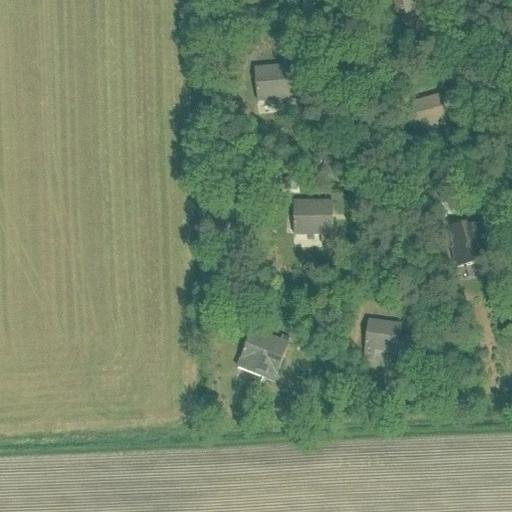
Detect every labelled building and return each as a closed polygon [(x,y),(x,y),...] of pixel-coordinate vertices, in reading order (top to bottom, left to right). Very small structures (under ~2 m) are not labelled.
[(406,17),(435,11),(432,0),(402,0),(404,6),(398,8),(399,17),(406,15),(406,17)] [(286,109),(298,108),(294,67),(256,71),(259,104),(285,101),(286,109)] [(420,129),(448,122),(442,98),(414,106),(417,118),(411,120),(413,129),(420,127),(420,129)] [(298,194),(297,183),(283,183),(284,194),(298,194)] [(322,245),(334,245),(334,204),(295,204),(295,237),(322,237),(322,245)] [(435,220),(454,216),(452,205),(432,209),(435,220)] [(476,262),(494,258),(487,226),(469,230),(468,226),(451,230),(455,250),(453,251),(458,270),(477,265),(476,262)] [(400,344),(402,328),(369,323),(364,360),(374,361),(375,352),(399,355),(399,354),(411,355),(412,345),(400,344)] [(274,384),(290,346),(254,332),(238,370),(274,384)]
